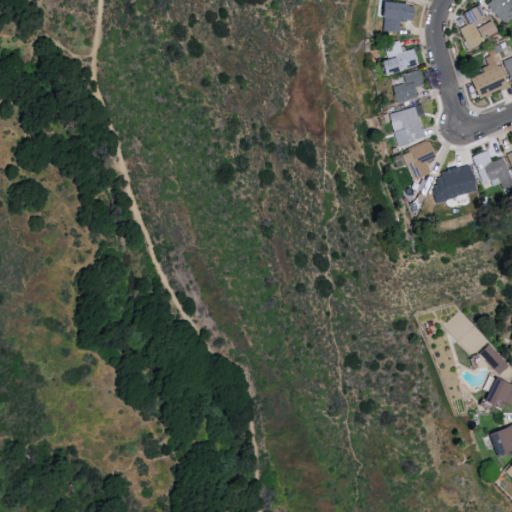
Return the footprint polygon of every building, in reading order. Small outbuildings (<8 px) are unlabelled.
[(487,5),(492,0),(511,0),(511,17),(504,25),(487,5)] [(384,3),(381,32),(397,34),(399,21),(415,23),(416,6),(384,3)] [(459,30),(469,25),(462,14),(478,5),(495,34),(470,49),(459,30)] [(383,47),(397,42),(401,54),(413,50),(419,66),(383,78),(379,63),(388,60),(383,47)] [(511,83),(502,61),(511,56),(511,83)] [(470,79),(499,67),(508,88),(479,100),(470,79)] [(389,89),(394,106),(417,99),(413,89),(424,86),(419,71),(402,76),(404,84),(389,89)] [(388,115),(400,148),(426,138),(413,106),(388,115)] [(411,183),(430,174),(425,162),(435,157),(428,143),(399,157),(411,183)] [(469,158),(486,151),(491,162),(502,158),(511,181),(511,184),(502,189),(497,179),(481,186),(469,158)] [(432,196),(436,207),(458,201),(456,191),(471,187),(466,169),(438,177),(443,193),(432,196)] [(496,373),(506,363),(485,344),(475,354),(496,373)] [(511,385),(494,377),(482,403),(496,409),(500,401),(511,406),(511,385)] [(511,437),(511,423),(484,432),(492,457),(509,452),(506,440),(511,437)]
